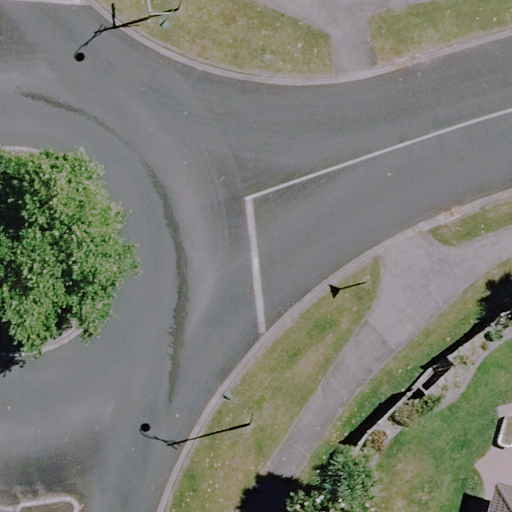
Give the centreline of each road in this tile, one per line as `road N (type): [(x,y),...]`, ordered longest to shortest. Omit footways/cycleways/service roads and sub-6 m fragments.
road 1 (residential): [(511,110),(200,226)]
road 2 (residential): [(0,57),(86,74),(129,99),(164,134),(188,178),(200,226)]
road 3 (residential): [(200,226),(189,310),(169,349),(106,407),(66,423)]
